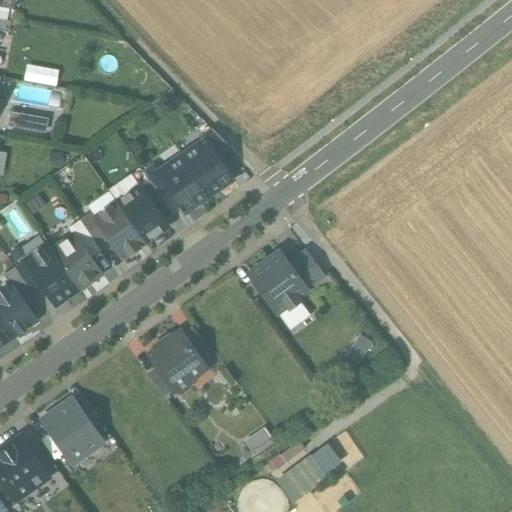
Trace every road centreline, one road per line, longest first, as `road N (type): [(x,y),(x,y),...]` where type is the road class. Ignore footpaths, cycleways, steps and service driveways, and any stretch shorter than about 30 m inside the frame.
road 1 (track): [(98,0),(266,178),(413,368),(408,380),(277,475)]
road 2 (residential): [(511,18),(284,201),(0,400)]
road 3 (track): [(413,368),(511,491)]
